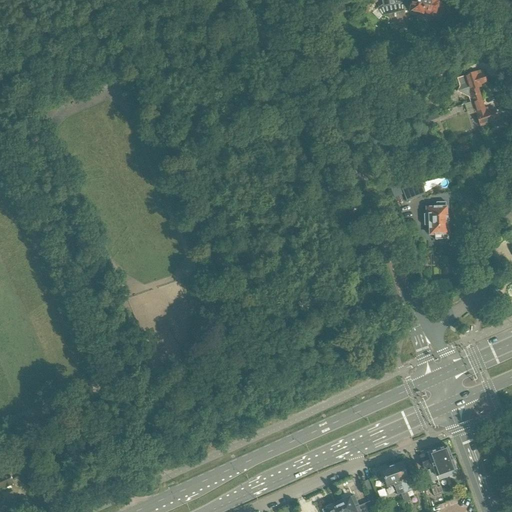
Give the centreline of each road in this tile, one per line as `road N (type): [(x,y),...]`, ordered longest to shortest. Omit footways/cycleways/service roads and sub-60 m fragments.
road 1 (primary): [(438,376),(132,511)]
road 2 (unclassified): [(409,304),(294,0)]
road 3 (track): [(117,460),(102,423),(223,367),(235,339),(213,327)]
road 4 (residential): [(419,325),(473,296),(490,224),(511,180)]
road 5 (primary): [(208,511),(358,444)]
road 6 (residential): [(246,511),(355,465),(358,444)]
